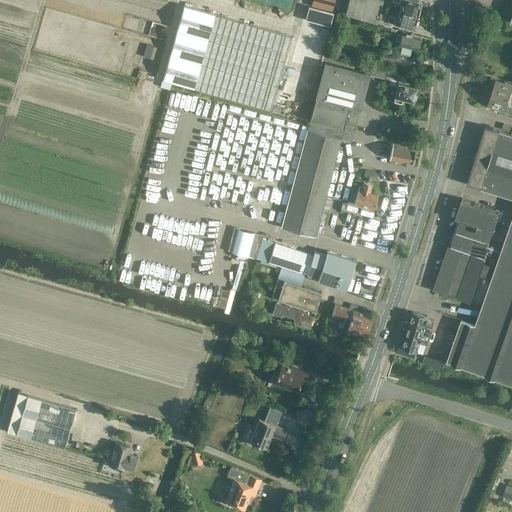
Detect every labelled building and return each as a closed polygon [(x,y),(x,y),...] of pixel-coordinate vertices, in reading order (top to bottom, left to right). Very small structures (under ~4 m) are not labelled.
[(311,0),(310,4),(330,9),(332,0),(311,0)] [(383,23),(385,14),(378,12),(381,0),(348,0),(345,13),(383,23)] [(399,9),(418,15),(418,14),(420,13),(420,10),(419,7),(421,1),(416,0),(391,0),(392,0),(401,2),(399,9)] [(330,25),(334,11),(309,4),(305,18),(330,25)] [(291,35),(184,5),(163,79),(270,109),(291,35)] [(385,14),(383,23),(382,25),(391,28),(392,23),(414,28),(415,22),(417,21),(418,17),(417,15),(418,15),(399,9),(397,17),(388,15),(387,19),(385,18),(386,14),(385,14)] [(486,126),(468,183),(511,197),(511,16),(510,21),(511,21),(511,128),(511,132),(510,134),(486,126)] [(163,37),(166,24),(153,20),(149,33),(163,37)] [(401,33),(400,34),(397,33),(395,39),(399,40),(398,44),(418,49),(421,38),(401,33)] [(147,43),(144,55),(153,57),(156,45),(147,43)] [(398,68),(402,56),(390,53),(387,64),(398,68)] [(380,55),(378,61),(386,63),(388,58),(380,55)] [(363,98),(367,82),(369,73),(325,62),(315,98),(309,120),(353,132),(359,109),(362,98),(363,98)] [(390,84),(391,78),(396,79),(398,72),(387,70),(384,83),(390,84)] [(417,86),(408,84),(409,82),(398,79),(394,96),(393,100),(394,101),(400,103),(401,102),(402,98),(413,101),(417,86)] [(511,84),(496,80),(492,93),(488,92),(485,102),(488,103),(488,106),(511,114),(511,107),(506,105),(510,93),(511,93),(511,84)] [(340,138),(351,141),(353,132),(309,120),(307,129),(281,226),(315,235),(340,138)] [(389,158),(405,161),(406,164),(410,164),(412,163),(413,163),(417,163),(418,156),(414,155),(415,147),(415,144),(408,142),(407,146),(400,145),(401,141),(396,140),(393,139),(393,140),(392,144),(393,144),(389,158)] [(376,179),(378,173),(365,170),(364,176),(376,179)] [(359,186),(354,202),(373,208),(378,194),(369,192),(372,183),(363,181),(361,186),(359,186)] [(459,219),(451,245),(450,245),(434,290),(447,294),(447,293),(457,296),(456,297),(469,301),(484,257),(493,230),(500,211),(475,203),(462,198),(455,218),(459,219)] [(461,321),(447,360),(511,383),(511,218),(475,324),(461,319),(461,321)] [(254,232),(247,255),(254,257),(256,258),(256,257),(261,258),(260,262),(275,267),(276,264),(318,277),(317,279),(345,288),(355,260),(327,251),(325,254),(314,251),(313,254),(275,242),(267,239),(268,236),(254,232)] [(283,279),(277,277),(271,295),(278,297),(277,299),(287,302),(286,305),(276,302),(272,313),(281,316),(282,314),(294,318),(293,322),(310,328),(315,311),(321,291),(283,279)] [(342,326),(365,334),(371,315),(355,310),(356,306),(350,304),(349,308),(335,303),(331,314),(344,319),(342,326)] [(403,327),(398,345),(417,351),(421,338),(429,341),(436,320),(427,317),(427,316),(413,312),(408,329),(403,327)] [(343,336),(341,343),(351,347),(354,340),(343,336)] [(302,377),(308,380),(314,365),(294,357),(290,366),(281,363),(273,381),(297,391),(302,377)] [(18,391),(6,430),(64,448),(75,409),(18,391)] [(284,425),(288,416),(274,410),(270,420),(284,425)] [(265,448),(271,435),(283,440),(287,430),(275,425),(258,418),(249,441),(265,448)] [(132,470),(136,456),(128,454),(130,446),(115,442),(109,465),(124,469),(124,468),(132,470)] [(198,451),(191,453),(194,466),(202,464),(198,451)] [(254,495),(261,479),(230,466),(226,476),(234,479),(231,485),(230,485),(225,487),(221,496),(223,500),(244,508),(250,493),(254,495)] [(154,485),(157,478),(152,476),(149,483),(154,485)] [(502,496),(511,500),(511,486),(507,484),(502,496)]
